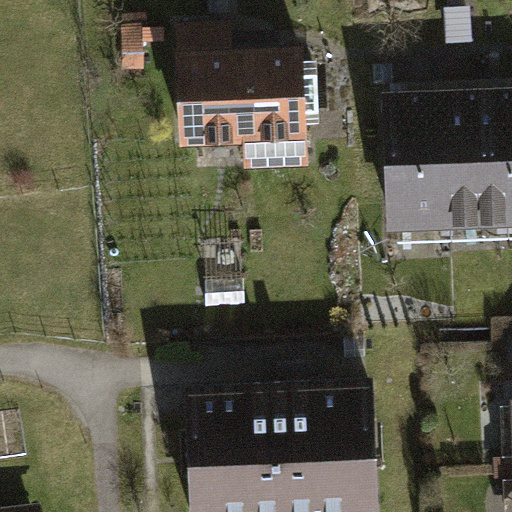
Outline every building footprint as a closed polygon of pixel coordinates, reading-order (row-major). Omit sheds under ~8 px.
[(480,16),(451,17),(452,52),(481,50),(480,16)] [(170,18),(124,22),(127,58),(173,55),(170,18)] [(243,34),(184,36),(188,155),(257,153),(257,177),(321,175),(317,58),(243,60),(243,34)] [(511,212),(505,89),(450,92),(458,231),(511,228),(511,212)] [(402,234),(458,231),(450,92),(394,96),(402,234)] [(281,394),(190,400),(197,511),(382,511),(374,387),(321,391),(320,372),(280,374),(281,394)]
